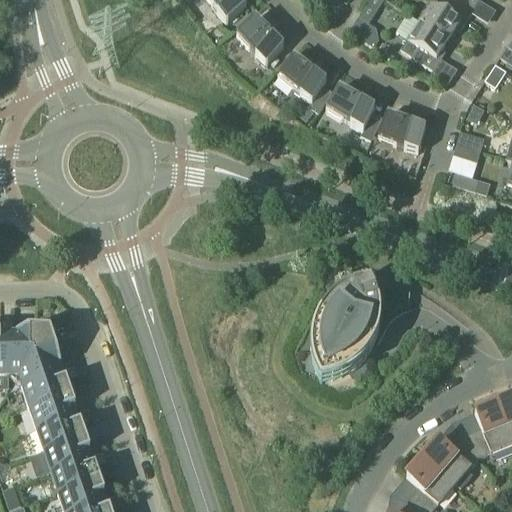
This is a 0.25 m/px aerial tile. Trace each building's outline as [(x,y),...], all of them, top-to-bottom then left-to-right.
[(225,29),(245,12),(234,0),(203,0),(215,17),(225,29)] [(312,0),(326,9),(332,0),(312,0)] [(378,0),(372,0),(358,23),(368,29),(384,3),(378,0)] [(441,0),(448,5),(469,19),(481,1),(479,0),(441,0)] [(430,8),(417,26),(447,45),(453,35),(457,37),(469,19),(448,5),(441,15),(430,8)] [(274,61),(282,52),(266,37),(267,36),(254,22),(235,40),(254,61),(253,61),(264,71),(267,68),(274,61)] [(417,26),(405,45),(399,55),(432,77),(444,59),(440,56),(447,45),(417,26)] [(511,57),(505,53),(498,63),(511,72),(511,57)] [(274,61),(267,68),(272,72),(278,65),(274,61)] [(310,108),(325,86),(306,74),(307,73),(292,62),(276,82),(298,100),(310,108)] [(494,71),(488,79),(483,87),(494,94),(504,78),(494,71)] [(348,130),(357,135),(361,137),(359,141),(369,146),(380,123),(370,118),(373,113),(353,103),(354,102),(338,93),(324,115),(348,130)] [(416,159),(424,133),(402,127),(403,126),(386,119),(376,144),(402,154),(402,155),(416,159)] [(459,137),(455,149),(479,157),(483,145),(459,137)] [(479,157),(455,149),(451,161),(475,169),(479,157)] [(453,180),(450,192),(461,195),(465,184),(453,180)] [(309,354),(309,358),(310,361),(310,364),(311,368),(313,372),(315,379),(316,382),(319,387),(326,386),(331,385),(336,383),(342,381),(347,378),(351,375),(356,372),(360,368),(363,364),(367,360),(370,355),(373,349),(375,344),(377,338),(378,332),(378,326),(378,319),(377,313),(376,307),(374,302),(374,300),(368,290),(362,291),(356,292),(351,293),(346,296),(340,298),(335,302),(331,305),(326,310),(323,314),(319,319),(316,324),(314,329),(313,332),(312,334),(311,337),(311,340),(310,343),(310,346),(309,349),(309,354)] [(15,342),(7,342),(7,384),(8,384),(14,388),(48,340),(15,340),(15,342)] [(48,340),(14,388),(20,393),(60,380),(58,372),(59,372),(48,340)] [(60,380),(20,393),(27,415),(69,401),(64,387),(63,388),(60,380)] [(69,401),(27,415),(35,437),(75,423),(72,415),(74,415),(69,401)] [(507,403),(494,408),(511,450),(511,449),(511,404),(508,406),(507,403)] [(476,435),(461,442),(477,464),(511,450),(494,408),(482,413),(484,416),(473,421),(478,432),(476,435)] [(75,423),(35,437),(42,458),(83,444),(79,430),(77,431),(75,423)] [(426,453),(418,463),(452,493),(455,490),(460,495),(472,481),(466,476),(477,464),(461,442),(450,455),(446,455),(437,447),(429,456),(426,453)] [(83,444),(42,458),(49,480),(89,466),(87,459),(88,458),(83,444)] [(404,508),(404,509),(411,511),(435,511),(452,493),(418,463),(409,473),(412,475),(405,484),(414,493),(414,496),(404,508)] [(89,466),(49,480),(57,501),(98,488),(93,474),(92,474),(89,466)] [(98,488),(57,501),(60,511),(96,511),(104,510),(101,502),(103,502),(98,488)]
